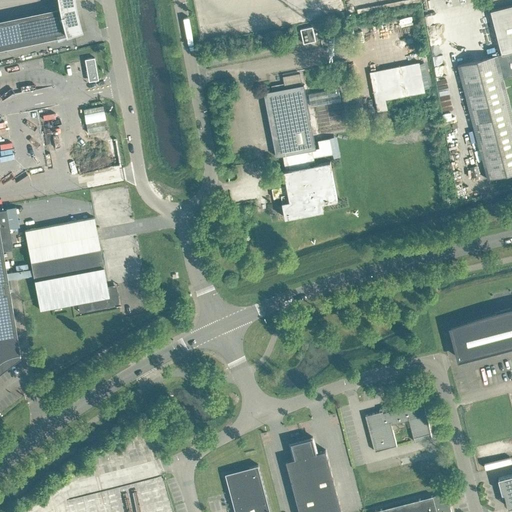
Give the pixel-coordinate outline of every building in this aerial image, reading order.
[(57,0),(59,9),(0,21),(0,47),(72,32),(72,30),(80,27),(76,12),(73,0),(57,0)] [(511,4),(491,10),(502,53),(458,64),(487,178),(511,172),(511,112),(503,78),(511,75),(511,4)] [(303,42),(315,40),(312,25),(300,28),(303,42)] [(87,78),(97,76),(93,56),(84,58),(87,78)] [(377,110),(388,108),(386,98),(425,91),(419,61),(370,70),(377,110)] [(272,89),(302,84),(300,72),(283,75),(284,82),(271,85),(272,89)] [(302,84),(272,89),(264,91),(276,155),(283,154),(286,169),(284,169),(288,192),(281,194),(285,217),(324,209),(322,202),(337,199),(330,161),(314,164),(313,156),(332,152),(329,137),(318,139),(319,146),(316,147),(304,83),(302,84)] [(311,103),(341,99),(339,87),(309,91),(311,103)] [(87,131),(106,128),(102,104),(82,108),(87,131)] [(469,166),(472,176),(480,175),(477,164),(469,166)] [(5,207),(0,207),(0,368),(19,355),(18,353),(19,353),(7,279),(18,277),(16,270),(6,272),(2,248),(0,238),(0,237),(10,236),(5,207)] [(101,261),(93,216),(24,229),(33,277),(18,280),(19,286),(34,283),(39,308),(78,301),(79,307),(81,309),(114,302),(117,298),(114,285),(106,287),(104,274),(105,273),(105,271),(105,270),(106,268),(105,267),(105,266),(104,264),(104,263),(103,262),(101,261)] [(469,320),(451,326),(459,358),(511,343),(511,307),(507,309),(501,311),(480,317),(469,320)] [(432,436),(422,399),(393,407),(394,408),(390,409),(389,405),(379,408),(380,410),(366,414),(375,450),(397,444),(391,423),(409,418),(415,440),(432,436)] [(318,451),(314,433),(289,440),(293,457),(286,459),(300,511),(341,511),(325,449),(318,451)] [(270,511),(258,464),(249,466),(249,467),(244,469),(240,472),(237,476),(235,481),(234,486),(235,491),(231,492),(236,511),(270,511)] [(504,492),(508,506),(511,504),(511,474),(499,478),(502,492),(504,492)] [(451,511),(446,492),(433,496),(433,495),(372,511),(451,511)]
